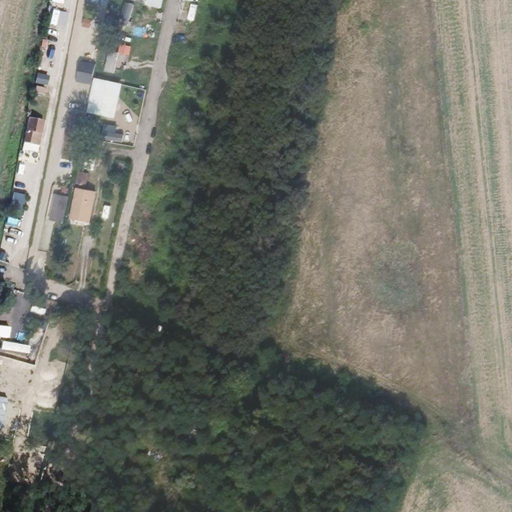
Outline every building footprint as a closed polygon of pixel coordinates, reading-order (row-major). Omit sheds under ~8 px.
[(124,3),(118,25),(126,27),(132,5),(124,3)] [(104,53),(103,63),(124,66),(125,56),(104,53)] [(75,82),(91,86),(96,65),(80,61),(75,82)] [(106,76),(109,66),(101,63),(97,74),(106,76)] [(92,81),(87,115),(115,119),(120,85),(92,81)] [(29,122),(24,144),(38,146),(43,125),(29,122)] [(69,146),(65,163),(73,165),(76,149),(69,146)] [(77,173),(76,185),(86,186),(88,175),(77,173)] [(76,189),(68,221),(89,226),(97,194),(76,189)] [(23,211),(24,196),(11,195),(10,210),(23,211)] [(58,198),(54,220),(61,223),(66,200),(58,198)] [(66,231),(61,252),(76,255),(80,235),(66,231)]
